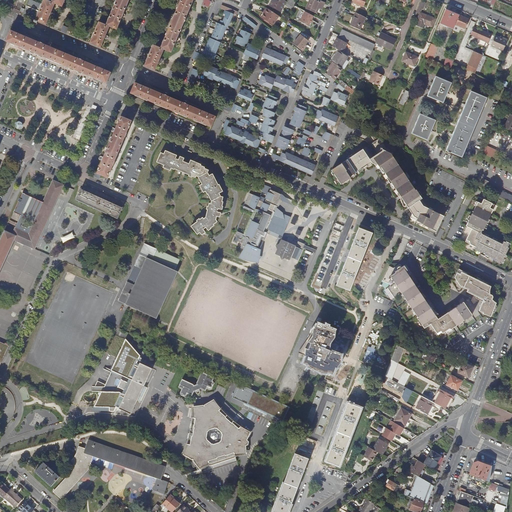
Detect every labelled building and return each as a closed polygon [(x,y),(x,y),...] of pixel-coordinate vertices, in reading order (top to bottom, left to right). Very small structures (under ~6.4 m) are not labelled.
[(33,24),(36,26),(37,23),(37,21),(46,24),(49,16),(50,16),(51,16),(52,16),(53,16),(53,15),(53,14),(52,13),(51,12),(54,4),(62,7),(64,0),(51,0),(51,1),(47,0),(43,0),(39,10),(34,22),(33,24)] [(93,34),(90,43),(100,47),(104,39),(106,39),(107,39),(108,38),(108,37),(107,36),(106,35),(109,27),(116,30),(122,17),(123,18),(124,18),(125,17),(125,16),(125,15),(125,14),(124,14),(123,13),(127,3),(128,0),(115,0),(112,8),(111,12),(106,24),(98,22),(93,34)] [(144,66),(155,70),(158,61),(160,62),(161,62),(162,60),(161,59),(160,58),(164,49),(171,52),(173,48),(174,45),(174,44),(176,40),(178,40),(179,40),(180,39),(180,38),(179,37),(178,36),(180,32),(180,31),(181,28),(184,22),(186,18),(185,18),(187,13),(189,14),(191,14),(191,12),(191,10),(189,9),(191,5),(192,2),(192,1),(192,0),(179,0),(180,0),(180,1),(178,5),(176,8),(176,9),(175,13),(174,13),(173,17),(171,23),(170,23),(169,27),(167,32),(165,35),(163,40),(162,43),(160,48),(153,45),(151,49),(146,61),(144,66)] [(283,0),(269,0),(267,4),(280,11),(286,1),(283,0)] [(309,0),(306,8),(317,13),(319,7),(322,8),(324,3),(317,0),(309,0)] [(426,3),(421,1),(416,13),(418,14),(421,9),(422,10),(426,3)] [(21,17),(34,22),(39,10),(26,5),(21,17)] [(267,8),(261,17),(273,25),(279,16),(267,8)] [(439,23),(453,29),(455,24),(459,15),(445,9),(439,23)] [(232,13),(229,12),(227,11),(224,10),(223,14),(225,15),(224,18),(231,21),(232,16),(231,16),(232,13)] [(308,26),(313,16),(305,11),(300,21),(308,26)] [(356,13),(350,26),(360,30),(365,17),(356,13)] [(432,27),(435,19),(420,13),(415,25),(422,28),(424,24),(432,27)] [(459,15),(455,24),(465,29),(469,19),(459,15)] [(220,20),(219,23),(225,26),(227,27),(228,25),(229,25),(231,21),(224,18),(223,21),(220,20)] [(216,26),(215,30),(223,33),(225,29),(224,28),(225,26),(219,23),(217,23),(216,26)] [(474,27),(470,35),(488,43),(492,34),(474,27)] [(368,49),(372,51),(375,45),(342,29),(339,35),(368,49)] [(20,34),(10,30),(6,41),(106,83),(111,72),(102,68),(102,67),(102,66),(100,65),(99,66),(98,67),(82,60),(83,59),(83,58),(80,56),(79,57),(78,59),(63,52),(63,51),(63,49),(61,48),(59,49),(59,50),(43,44),(43,42),(43,41),(41,40),(40,41),(39,42),(23,35),(24,34),(24,33),(22,32),(20,33),(20,34)] [(211,36),(219,39),(220,37),(221,38),(223,33),(215,30),(214,33),(213,32),(211,36)] [(239,37),(247,40),(248,37),(249,37),(251,34),(244,31),(242,30),(239,37)] [(381,33),(376,43),(391,50),(396,39),(381,33)] [(293,43),(302,51),(305,48),(304,47),(307,42),(299,35),(293,43)] [(209,43),(218,47),(220,43),(218,42),(219,39),(211,36),(209,43)] [(502,39),(495,36),(491,46),(503,51),(507,40),(502,38),(502,39)] [(244,47),(247,40),(239,37),(238,40),(237,39),(235,43),(244,47)] [(338,50),(341,52),(346,43),(336,38),(331,46),(338,50)] [(207,50),(214,53),(215,51),(216,52),(218,47),(209,43),(207,43),(205,49),(207,50)] [(255,46),(248,43),(244,52),(246,53),(246,55),(250,57),(254,47),(255,46)] [(438,47),(431,44),(426,57),(433,60),(438,47)] [(261,50),(254,47),(250,57),(255,59),(256,57),(258,58),(261,50)] [(269,58),(272,50),(269,49),(269,50),(265,48),(262,56),(265,58),(266,57),(269,58)] [(211,59),(214,53),(207,50),(206,52),(204,51),(202,56),(211,59)] [(275,62),(279,54),(276,53),(276,52),(272,50),(269,58),(272,59),(272,60),(275,62)] [(333,62),(341,67),(347,57),(338,51),(331,61),(333,62)] [(418,57),(406,52),(402,61),(414,66),(418,57)] [(476,69),(482,55),(473,52),(468,66),(476,69)] [(282,56),(279,54),(275,62),(279,63),(279,62),(282,64),(283,63),(286,56),(282,55),(282,56)] [(303,69),(304,66),(298,61),(296,64),(297,65),(303,69)] [(327,74),(334,80),(342,68),(341,67),(333,62),(330,67),(331,68),(327,74)] [(210,68),(207,66),(206,70),(204,74),(206,74),(206,75),(207,76),(206,77),(210,78),(214,68),(211,66),(210,68)] [(214,68),(210,78),(213,80),(214,79),(215,79),(215,78),(217,79),(220,72),(217,71),(218,69),(214,68)] [(220,72),(217,79),(220,80),(219,81),(224,83),(227,75),(224,74),(224,73),(221,71),(220,72)] [(369,81),(378,86),(383,76),(374,71),(369,81)] [(310,73),(307,80),(316,84),(317,85),(319,81),(317,80),(318,77),(310,73)] [(230,76),(227,75),(224,83),(228,85),(229,84),(231,85),(234,77),(230,75),(230,76)] [(265,86),(265,85),(269,77),(269,76),(265,75),(265,77),(261,75),(258,83),(265,86)] [(279,85),(280,86),(283,79),(283,78),(280,77),(280,78),(277,76),(276,79),(273,84),(278,86),(279,85)] [(234,77),(231,85),(230,86),(237,89),(240,82),(237,80),(237,78),(234,77)] [(273,84),(276,79),(272,77),(272,78),(269,77),(265,85),(270,87),(270,86),(272,87),(273,84)] [(449,83),(434,77),(426,97),(441,103),(449,83)] [(283,90),(286,91),(291,80),(287,78),(286,80),(283,79),(280,86),(282,87),(282,88),(283,89),(283,90)] [(294,92),(297,85),(293,84),(294,81),(291,80),(286,91),(290,92),(290,91),(291,92),(292,91),(294,92)] [(306,87),(313,91),(316,84),(307,80),(306,84),(307,84),(306,87)] [(148,85),(146,84),(145,84),(144,85),(144,86),(135,82),(134,82),(130,93),(135,95),(134,95),(147,101),(148,101),(154,103),(154,104),(167,109),(174,112),(186,117),(187,117),(193,120),(206,126),(207,125),(211,127),(215,116),(203,111),(203,110),(203,108),(201,107),(200,108),(199,109),(183,103),(183,102),(184,101),(183,100),(182,99),(180,100),(180,101),(164,95),(164,94),(164,93),(164,92),(162,91),(160,91),(160,92),(160,93),(147,88),(147,87),(148,86),(148,85)] [(336,87),(342,92),(345,89),(339,83),(336,87)] [(313,91),(306,87),(304,90),(303,90),(302,94),(310,97),(313,91)] [(244,98),(248,90),(244,88),(243,91),(240,89),(237,96),(242,98),(242,97),(244,98)] [(251,91),(248,90),(244,98),(246,99),(246,100),(251,102),(253,95),(250,94),(251,91)] [(401,100),(405,102),(409,92),(405,90),(401,100)] [(334,92),(330,100),(337,103),(338,102),(341,94),(342,93),(338,92),(337,93),(334,92)] [(485,98),(469,92),(444,151),(460,158),(485,98)] [(341,94),(338,102),(341,104),(341,103),(345,104),(348,96),(345,94),(344,96),(341,94)] [(269,95),(266,101),(273,105),(275,102),(276,102),(278,98),(269,95)] [(263,108),(264,109),(272,112),(273,108),(272,108),(273,105),(266,101),(263,108)] [(298,108),(296,111),(304,115),(307,108),(298,104),(297,108),(298,108)] [(93,113),(85,109),(75,133),(83,136),(93,113)] [(262,116),(266,117),(271,119),(272,116),(272,115),(273,112),(272,112),(264,109),(263,112),(264,112),(262,116)] [(321,121),(322,120),(325,112),(325,111),(322,110),(321,111),(318,110),(314,118),(321,121)] [(295,115),(293,118),(301,121),(304,115),(296,111),(295,111),(294,114),(295,115)] [(325,112),(322,120),(325,122),(326,120),(328,122),(332,114),(329,112),(328,113),(325,112)] [(332,114),(328,122),(331,123),(331,124),(335,126),(338,118),(335,116),(335,115),(332,114)] [(434,121),(418,114),(410,134),(426,141),(434,121)] [(101,175),(107,178),(109,174),(111,170),(110,170),(112,165),(113,165),(114,161),(116,156),(116,157),(118,152),(121,146),(123,141),(124,137),(125,137),(126,133),(128,128),(130,124),(130,122),(131,120),(120,116),(119,119),(117,123),(115,128),(113,128),(112,128),(111,130),(112,131),(114,132),(111,137),(111,136),(109,141),(110,141),(107,148),(107,147),(105,152),(103,157),(101,156),(100,157),(99,159),(100,160),(102,160),(99,165),(97,170),(98,170),(96,173),(101,175)] [(266,117),(263,124),(271,127),(272,124),(274,125),(275,121),(271,119),(266,117)] [(289,124),(298,128),(301,121),(293,118),(292,121),(291,121),(289,124)] [(271,127),(263,124),(261,131),(265,133),(269,135),(271,131),(270,131),(271,127)] [(231,137),(231,136),(235,128),(235,127),(231,126),(231,128),(227,126),(224,134),(231,137)] [(283,130),(282,133),(290,137),(293,130),(285,127),(284,130),(283,130)] [(237,129),(235,128),(231,136),(235,138),(236,137),(238,138),(241,130),(238,129),(237,129)] [(244,142),(248,134),(248,132),(245,131),(245,132),(241,130),(238,138),(240,139),(240,140),(241,140),(240,141),(244,143),(244,142)] [(272,136),(269,135),(265,133),(263,139),(262,139),(271,143),(273,139),(271,138),(272,136)] [(280,140),(281,141),(288,144),(290,141),(289,140),(290,137),(282,133),(280,137),(281,137),(280,140)] [(251,144),(255,136),(251,134),(251,135),(248,134),(244,142),(249,144),(249,143),(251,144)] [(255,136),(251,144),(250,146),(257,149),(261,141),(258,139),(258,138),(255,136)] [(288,144),(281,141),(280,143),(278,142),(276,147),(285,150),(288,144)] [(495,156),(496,147),(486,146),(485,154),(495,156)] [(388,150),(385,147),(382,150),(380,150),(380,151),(367,159),(370,163),(369,163),(370,165),(372,164),(373,166),(375,165),(377,166),(378,165),(413,218),(415,219),(414,221),(421,224),(421,226),(435,232),(442,217),(421,206),(417,200),(420,199),(414,189),(413,190),(390,155),(390,152),(387,152),(388,150)] [(220,213),(218,212),(219,209),(221,210),(222,206),(221,206),(222,202),(221,202),(222,197),(219,196),(218,193),(221,191),(218,184),(217,185),(211,174),(208,175),(206,172),(207,170),(203,168),(203,167),(199,165),(200,164),(189,160),(188,163),(182,161),(183,158),(179,156),(164,150),(163,153),(160,152),(155,162),(163,165),(162,168),(169,171),(169,169),(170,168),(173,170),(173,169),(187,175),(187,176),(190,178),(190,177),(194,178),(194,176),(197,178),(200,184),(198,185),(202,193),(204,192),(205,195),(206,194),(209,201),(209,203),(207,203),(206,206),(205,206),(204,209),(206,210),(204,217),(203,218),(202,216),(199,218),(196,220),(196,221),(190,226),(197,234),(199,232),(202,235),(205,232),(204,231),(206,229),(207,231),(210,229),(209,228),(213,225),(212,225),(216,221),(215,220),(215,217),(219,217),(220,213)] [(367,159),(361,150),(330,171),(331,172),(330,172),(330,174),(330,175),(332,176),(333,176),(338,184),(369,163),(370,163),(367,159)] [(286,163),(289,155),(289,154),(286,152),(286,154),(282,153),(278,161),(285,163),(286,163)] [(293,164),(296,157),(293,155),(292,156),(289,155),(286,163),(290,165),(291,164),(293,164)] [(294,166),(299,168),(302,160),(299,159),(299,158),(296,157),(293,164),(295,165),(294,166)] [(306,170),(309,162),(306,161),(305,162),(302,160),(299,168),(303,170),(304,169),(306,170)] [(313,164),(309,162),(306,170),(308,171),(308,172),(312,174),(316,166),(312,165),(313,164)] [(13,212),(20,215),(15,227),(12,234),(14,239),(34,249),(41,233),(57,199),(63,185),(58,182),(53,180),(43,202),(22,192),(13,212)] [(486,190),(511,203),(511,195),(488,183),(486,187),(485,189),(486,190)] [(280,195),(281,194),(273,191),(273,192),(272,191),(273,191),(270,189),(266,199),(260,196),(263,191),(252,186),(249,192),(250,193),(249,193),(246,200),(246,201),(242,208),(252,212),(251,215),(244,212),(237,228),(244,231),(243,234),(237,231),(235,235),(240,237),(237,241),(240,242),(242,239),(244,240),(240,248),(244,250),(240,257),(244,258),(248,259),(251,260),(255,261),(257,261),(258,253),(256,252),(262,238),(264,239),(267,233),(278,237),(279,235),(282,236),(284,232),(283,230),(285,229),(291,217),(283,214),(283,213),(277,208),(277,206),(278,207),(285,199),(280,195)] [(120,207),(79,189),(79,191),(75,200),(116,218),(120,207)] [(488,252),(493,240),(483,235),(482,232),(482,230),(483,231),(486,224),(485,224),(482,222),(484,218),(487,219),(488,220),(493,210),(490,208),(492,204),(484,199),(482,204),(478,202),(466,226),(472,229),(467,240),(469,241),(471,245),(476,247),(474,250),(481,253),(481,252),(483,249),(488,252)] [(371,233),(357,227),(335,286),(348,291),(371,233)] [(0,269),(14,239),(12,234),(5,231),(0,240),(0,269)] [(286,242),(281,239),(279,244),(276,245),(277,249),(275,254),(280,256),(281,259),(285,258),(290,260),(291,257),(297,260),(298,258),(301,253),(300,252),(301,249),(302,249),(304,244),(298,241),(297,243),(292,241),(293,239),(288,237),(286,242)] [(497,242),(489,257),(495,260),(494,261),(501,265),(504,259),(505,259),(507,258),(507,257),(507,256),(506,255),(509,249),(508,248),(510,243),(506,242),(506,243),(504,242),(502,244),(497,242)] [(179,260),(143,244),(117,300),(123,303),(154,318),(175,272),(174,271),(179,260)] [(389,266),(381,279),(388,282),(390,285),(387,287),(394,297),(401,293),(418,319),(417,320),(423,328),(429,325),(437,320),(431,310),(429,311),(427,308),(429,307),(421,294),(419,295),(417,292),(419,291),(413,282),(411,282),(407,276),(408,275),(406,272),(408,271),(404,265),(402,267),(400,264),(393,268),(389,266)] [(482,301),(478,312),(482,313),(482,315),(490,318),(495,304),(494,303),(492,302),(491,300),(492,299),(492,298),(492,297),(490,296),(489,296),(489,294),(489,291),(490,289),(490,287),(461,272),(460,275),(457,273),(454,279),(459,286),(463,288),(464,286),(468,289),(466,293),(482,301)] [(471,316),(463,303),(437,320),(429,325),(435,334),(439,331),(441,334),(442,333),(445,334),(461,323),(460,322),(464,319),(466,320),(471,316)] [(298,353),(303,355),(300,362),(306,364),(306,365),(325,373),(322,379),(331,382),(342,356),(335,353),(337,347),(329,343),(334,330),(315,323),(313,329),(311,328),(309,334),(300,347),(298,353)] [(144,385),(152,368),(139,362),(138,364),(136,362),(140,355),(125,338),(120,350),(111,370),(129,379),(127,382),(122,379),(121,379),(119,385),(117,387),(118,387),(124,390),(122,393),(119,392),(101,391),(94,407),(109,407),(109,411),(114,411),(117,406),(119,407),(118,408),(131,414),(137,400),(144,386),(144,385)] [(391,360),(396,362),(401,348),(396,345),(391,360)] [(119,349),(110,369),(111,370),(120,350),(119,349)] [(421,358),(433,363),(435,359),(423,354),(421,358)] [(385,376),(391,380),(397,363),(396,362),(391,360),(385,376)] [(474,364),(465,360),(463,363),(462,362),(458,373),(468,377),(474,364)] [(404,367),(399,380),(406,383),(411,370),(404,367)] [(191,384),(180,380),(177,387),(180,388),(178,392),(184,395),(185,393),(190,396),(191,393),(193,392),(194,394),(197,395),(198,392),(198,390),(200,390),(203,391),(206,386),(208,387),(212,378),(199,372),(194,383),(195,384),(191,386),(191,384)] [(451,375),(446,385),(457,391),(462,381),(451,375)] [(391,380),(385,376),(382,382),(402,393),(405,387),(391,380)] [(287,407),(236,384),(230,397),(281,421),(287,407)] [(137,400),(140,401),(146,387),(144,385),(144,386),(137,400)] [(432,402),(433,402),(446,409),(450,401),(449,400),(451,395),(439,389),(432,402)] [(388,393),(386,397),(398,403),(399,400),(388,393)] [(432,402),(422,396),(415,409),(426,414),(433,402),(432,402)] [(360,408),(346,403),(324,461),(338,466),(360,408)] [(231,445),(233,449),(239,447),(241,449),(243,449),(243,445),(242,444),(243,440),(244,440),(245,436),(244,436),(244,434),(239,430),(239,431),(238,430),(237,428),(234,425),(225,417),(226,417),(219,411),(219,410),(212,404),(209,408),(206,406),(202,407),(201,411),(196,410),(194,419),(195,419),(203,421),(202,425),(200,425),(200,429),(202,429),(201,431),(200,431),(199,431),(198,432),(198,434),(198,435),(199,436),(199,437),(200,437),(200,438),(198,438),(197,443),(199,443),(198,447),(191,446),(191,449),(191,452),(189,454),(187,454),(179,468),(191,462),(192,465),(195,464),(196,467),(200,465),(198,461),(229,450),(228,446),(231,445)] [(401,407),(394,420),(405,426),(412,413),(401,407)] [(400,435),(405,427),(390,420),(382,435),(393,441),(396,433),(400,435)] [(236,423),(234,425),(237,428),(238,430),(239,431),(239,430),(244,434),(244,436),(245,436),(244,440),(246,439),(246,434),(239,428),(239,429),(237,428),(239,426),(236,423)] [(159,480),(163,467),(86,440),(84,449),(82,453),(91,456),(113,464),(114,462),(155,476),(154,478),(155,479),(159,480)] [(374,451),(377,452),(383,456),(390,445),(381,440),(374,451)] [(244,446),(243,445),(243,449),(241,449),(239,447),(233,449),(234,454),(243,450),(244,446)] [(59,500),(91,465),(89,464),(91,456),(82,453),(84,449),(77,446),(72,458),(66,464),(72,469),(51,492),(59,500)] [(374,451),(369,447),(363,456),(371,461),(377,452),(374,451)] [(237,461),(234,454),(233,449),(229,450),(198,461),(200,465),(203,474),(237,461)] [(425,464),(433,469),(441,456),(432,451),(424,464),(425,464)] [(286,511),(307,459),(293,453),(271,511),(270,511),(286,511)] [(425,464),(424,464),(418,460),(414,466),(412,465),(409,471),(417,476),(418,476),(425,464)] [(469,474),(489,482),(491,466),(477,461),(474,462),(469,474)] [(59,477),(43,462),(35,471),(51,486),(59,477)] [(418,476),(417,476),(409,497),(414,498),(423,502),(427,503),(433,485),(418,476)] [(155,479),(151,490),(162,494),(166,482),(159,480),(155,479)] [(386,486),(393,490),(396,484),(389,480),(386,486)] [(507,502),(511,489),(491,482),(489,489),(500,493),(493,511),(503,511),(507,502)] [(0,493),(3,497),(9,490),(1,483),(0,483),(0,493)] [(9,490),(3,497),(14,507),(21,499),(13,492),(14,491),(11,488),(9,490)] [(471,495),(458,490),(454,502),(467,507),(471,495)] [(170,495),(162,504),(171,511),(172,511),(180,503),(170,495)] [(123,509),(126,506),(116,497),(114,500),(123,509)] [(419,511),(423,502),(414,498),(413,502),(410,501),(407,509),(415,511),(419,511)] [(359,511),(360,511),(369,511),(375,504),(366,499),(363,505),(364,506),(363,507),(362,507),(361,507),(359,511)] [(21,511),(31,511),(33,510),(24,502),(18,509),(21,511)] [(467,507),(454,502),(449,511),(466,511),(469,508),(467,507)]
